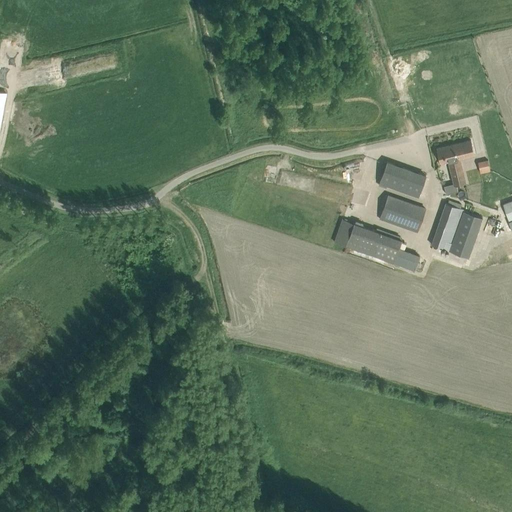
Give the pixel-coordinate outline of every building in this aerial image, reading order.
[(440,163),(448,161),(453,185),(454,186),(456,185),(466,183),(460,158),(474,154),(471,140),(436,148),(440,163)] [(418,196),(426,175),(387,161),(379,182),(418,196)] [(478,163),(480,173),(480,174),(490,171),(488,161),(478,163)] [(426,208),(388,195),(381,214),(419,227),(426,208)] [(511,220),(511,199),(503,203),(504,208),(505,208),(506,212),(509,221),(511,220)] [(454,206),(455,203),(449,200),(448,203),(445,202),(430,245),(457,253),(458,254),(471,218),(461,215),(464,209),(458,207),(454,206)] [(419,227),(381,214),(379,220),(417,234),(419,227)] [(345,247),(393,264),(398,250),(402,239),(354,222),(345,247)] [(420,258),(398,250),(393,264),(415,272),(420,258)]
